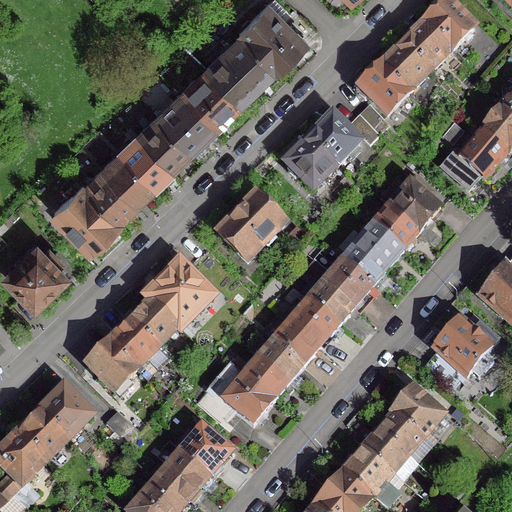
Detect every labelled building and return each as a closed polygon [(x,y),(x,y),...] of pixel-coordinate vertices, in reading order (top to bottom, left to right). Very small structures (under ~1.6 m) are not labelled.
[(270,5),(236,36),(239,39),(277,80),(278,82),(311,49),(270,5)] [(446,5),(423,27),(450,54),(472,31),(446,5)] [(403,48),(402,49),(429,75),(450,54),(423,27),(415,36),(409,36),(403,42),(403,48)] [(239,39),(204,72),(242,112),(277,80),(239,39)] [(402,49),(381,70),(407,97),(429,75),(402,49)] [(399,112),(395,108),(407,97),(381,70),(368,83),(362,83),(357,89),(357,96),(362,102),(368,102),(385,119),(389,115),(392,118),(399,112)] [(204,72),(179,96),(217,136),(242,112),(204,72)] [(511,95),(500,109),(511,119),(511,95)] [(179,96),(155,119),(195,159),(217,136),(179,96)] [(367,107),(357,117),(378,137),(388,127),(367,107)] [(479,134),(505,157),(511,148),(511,119),(500,109),(479,134)] [(347,128),(368,148),(378,137),(357,117),(347,128)] [(155,119),(137,136),(177,176),(195,159),(155,119)] [(321,130),(308,143),(335,169),(357,147),(340,130),(340,124),(334,119),(327,119),(321,124),(321,130)] [(466,193),(479,178),(483,182),(505,157),(479,134),(458,159),(454,156),(441,171),(466,193)] [(137,136),(117,157),(157,197),(177,176),(137,136)] [(298,181),(311,193),(335,169),(308,143),(284,167),(286,168),(286,174),(293,181),(298,181)] [(117,157),(102,172),(141,212),(157,197),(117,157)] [(141,212),(102,172),(80,193),(120,233),(141,212)] [(408,186),(387,210),(417,236),(438,211),(426,201),(430,196),(412,182),(408,186)] [(80,193),(80,192),(49,220),(90,263),(120,233),(80,193)] [(282,227),(253,199),(216,237),(245,265),(282,227)] [(372,228),(402,253),(417,236),(387,210),(372,228)] [(357,246),(386,271),(402,253),(372,228),(357,246)] [(341,264),(371,289),(386,271),(357,246),(341,264)] [(42,255),(35,247),(4,276),(32,306),(63,276),(55,268),(60,264),(47,251),(42,255)] [(181,251),(140,292),(146,298),(179,330),(181,332),(221,292),(181,251)] [(322,286),(352,312),(371,289),(341,264),(322,286)] [(511,270),(509,273),(504,268),(489,285),(486,286),(483,288),(482,291),(481,295),(477,299),(510,327),(511,324),(511,270)] [(307,304),(337,329),(352,312),(322,286),(307,304)] [(146,298),(130,314),(162,346),(179,330),(146,298)] [(307,304),(287,326),(317,352),(337,329),(307,304)] [(130,314),(105,338),(138,370),(162,346),(130,314)] [(462,378),(464,381),(497,342),(481,328),(474,336),(458,322),(444,338),(441,339),(438,341),(436,344),(435,348),(431,352),(439,359),(427,373),(449,393),(462,378)] [(287,326),(272,344),(302,370),(317,352),(287,326)] [(105,338),(82,361),(116,393),(138,370),(105,338)] [(272,344),(257,361),(287,387),(302,370),(272,344)] [(242,379),(272,404),(287,387),(257,361),(242,379)] [(230,410),(251,428),(272,404),(242,379),(229,367),(195,405),(218,425),(222,420),(230,410)] [(419,384),(392,415),(421,441),(448,410),(419,384)] [(51,404),(39,415),(66,441),(88,419),(73,404),(73,400),(71,396),(69,393),(66,391),(60,390),(54,393),(51,398),(51,404)] [(39,415),(18,437),(45,463),(66,441),(39,415)] [(104,426),(126,448),(137,436),(115,415),(104,426)] [(392,417),(377,434),(406,458),(421,441),(392,415),(390,416),(392,417)] [(220,472),(216,469),(228,455),(215,444),(219,439),(208,429),(204,434),(199,430),(178,454),(212,482),(217,476),(220,472)] [(377,434),(362,451),(390,475),(406,458),(377,434)] [(0,486),(0,489),(9,498),(45,463),(18,437),(6,448),(1,449),(0,449),(0,468),(9,477),(0,486)] [(398,496),(383,484),(390,475),(362,451),(342,474),(371,499),(385,511),(398,496)] [(178,454),(162,472),(192,498),(200,488),(203,492),(212,482),(178,454)] [(185,511),(187,510),(184,507),(192,498),(162,472),(146,491),(169,511),(185,511)] [(328,492),(351,511),(359,511),(371,499),(342,474),(328,492)] [(0,508),(9,498),(0,489),(0,508)] [(169,511),(146,491),(127,511),(169,511)] [(312,509),(315,511),(351,511),(328,492),(312,509)]
